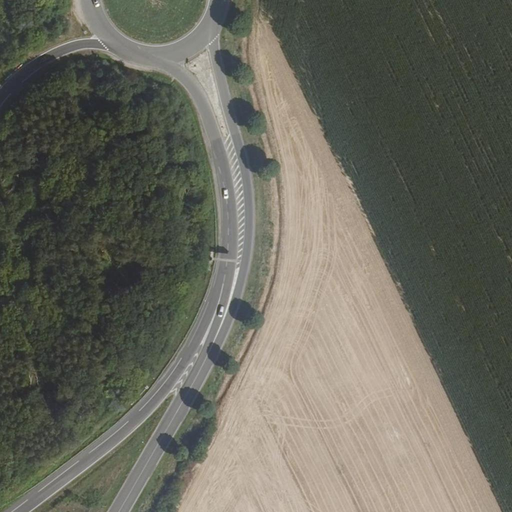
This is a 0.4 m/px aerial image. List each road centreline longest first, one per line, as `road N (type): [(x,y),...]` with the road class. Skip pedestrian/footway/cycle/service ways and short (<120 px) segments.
road 1 (motorway): [(230,259),(162,389),(126,428),(18,511)]
road 2 (tertiary): [(233,286),(246,253),(248,192),(209,26)]
road 3 (tertiary): [(118,511),(199,372),(233,286)]
road 4 (tertiary): [(162,56),(198,96),(212,135),(229,195),(230,259)]
road 5 (motorway): [(0,97),(47,57),(111,40)]
